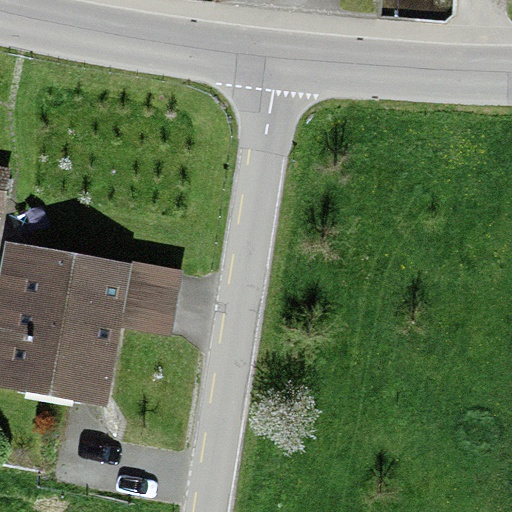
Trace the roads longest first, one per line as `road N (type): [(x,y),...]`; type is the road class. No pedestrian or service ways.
road 1 (unclassified): [(207,511),(276,61)]
road 2 (tertiary): [(276,61),(0,13)]
road 3 (tertiary): [(511,74),(276,61)]
